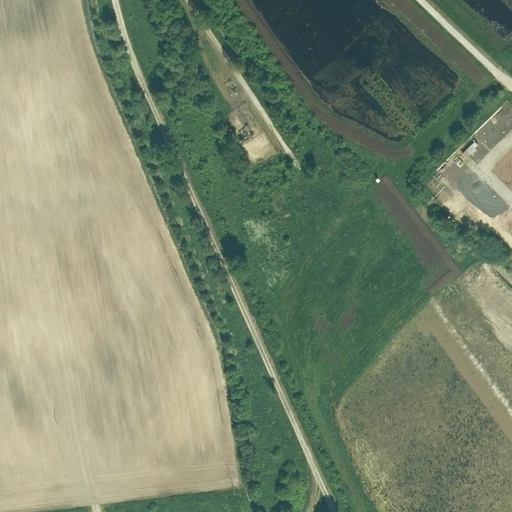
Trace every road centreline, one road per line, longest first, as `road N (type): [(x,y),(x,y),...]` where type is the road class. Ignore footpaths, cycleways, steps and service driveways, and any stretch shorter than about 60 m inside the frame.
road 1 (track): [(188,0),(260,108)]
road 2 (track): [(421,0),(511,85)]
